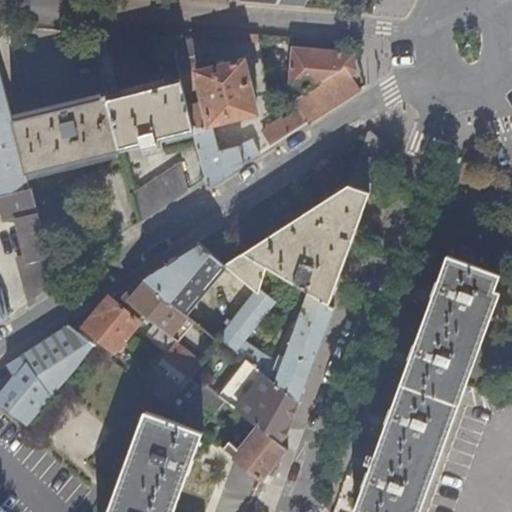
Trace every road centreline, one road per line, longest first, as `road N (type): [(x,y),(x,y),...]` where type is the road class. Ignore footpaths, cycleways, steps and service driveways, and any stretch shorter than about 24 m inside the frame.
road 1 (residential): [(0,350),(416,71)]
road 2 (residential): [(441,100),(290,511)]
road 3 (residential): [(413,46),(0,1)]
